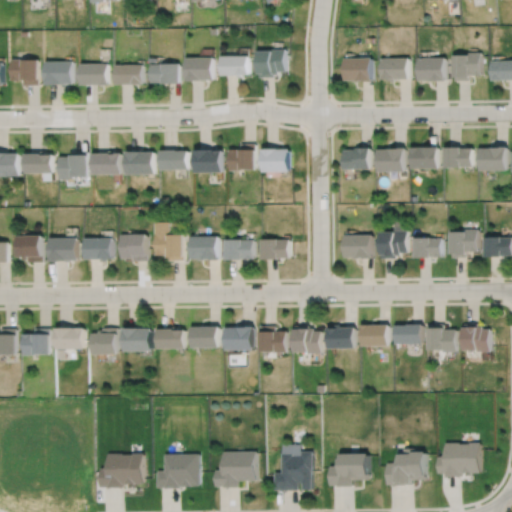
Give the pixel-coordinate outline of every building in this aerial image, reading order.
[(259,48),(260,76),(275,75),(275,72),(279,72),(279,69),(288,69),(288,47),(273,47),(273,48),(259,48)] [(454,52),(454,74),(455,74),(455,79),(470,78),(470,73),(483,72),(482,50),(469,50),(469,52),(454,52)] [(225,53),(225,73),(250,72),(250,53),(225,53)] [(189,55),(189,78),(198,78),(198,77),(204,77),(204,79),(209,79),(210,77),(217,77),(217,55),(189,55)] [(345,56),(345,78),(353,78),(353,79),(360,79),(360,78),(374,78),(374,55),(345,56)] [(382,56),(382,76),(388,76),(388,79),(395,79),(395,76),(411,76),(410,55),(382,56)] [(419,55),(419,78),(447,77),(447,55),(419,55)] [(13,58),(13,79),(24,78),(24,84),(39,84),(39,78),(40,78),(40,58),(13,58)] [(511,58),(492,58),(493,77),(511,77),(511,58)] [(48,59),(47,83),(57,83),(57,82),(62,82),(62,83),(68,83),(68,82),(75,82),(75,60),(48,59)] [(83,61),(83,82),(111,82),(111,61),(83,61)] [(154,62),(154,80),(165,80),(165,81),(182,81),(182,61),(165,61),(165,62),(154,62)] [(118,62),(118,81),(146,81),(146,62),(118,62)] [(231,148),(231,170),(242,170),(242,168),(256,168),(256,142),(241,143),(241,148),(231,148)] [(480,146),(481,168),(508,168),(508,144),(488,145),(488,146),(480,146)] [(412,145),(413,167),(441,166),(440,145),(412,145)] [(445,145),(446,165),(475,164),(474,146),(462,146),(462,145),(445,145)] [(344,148),(345,167),(373,167),(372,146),(357,146),(357,147),(344,148)] [(378,147),(378,170),(407,169),(406,146),(386,146),(386,147),(378,147)] [(197,147),(197,171),(225,170),(225,148),(213,148),(213,147),(197,147)] [(262,147),(262,170),(291,170),(290,148),(278,148),(278,147),(262,147)] [(163,148),(163,168),(191,167),(190,149),(178,149),(178,148),(163,148)] [(61,155),(61,177),(75,177),(75,175),(89,175),(89,149),(74,150),(74,153),(73,153),(73,155),(61,155)] [(95,151),(95,172),(123,172),(123,151),(116,151),(116,149),(110,149),(110,151),(95,151)] [(129,149),(129,172),(156,172),(156,150),(149,150),(149,149),(144,149),(144,150),(137,150),(137,149),(129,149)] [(27,152),(27,171),(55,171),(55,152),(47,152),(47,150),(42,150),(42,152),(27,152)] [(0,151),(0,174),(21,174),(20,152),(13,152),(13,151),(7,151),(7,152),(1,152),(1,151),(0,151)] [(158,221),(159,253),(171,253),(171,256),(172,256),(172,259),(188,259),(187,233),(173,233),(173,221),(158,221)] [(451,230),(451,252),(452,252),(452,256),(467,255),(467,250),(480,250),(480,227),(466,228),(466,230),(451,230)] [(380,230),(381,257),(396,256),(396,254),(401,254),(401,251),(409,251),(409,229),(395,229),(395,230),(380,230)] [(124,233),(125,257),(136,257),(136,259),(151,259),(150,233),(124,233)] [(345,234),(346,257),(353,256),(353,258),(359,258),(359,256),(365,256),(365,257),(374,257),(373,233),(345,234)] [(18,234),(19,255),(26,255),(26,258),(30,258),(30,260),(45,260),(45,234),(18,234)] [(195,235),(195,257),(202,257),(202,259),(208,259),(208,257),(214,257),(214,258),(222,258),(222,235),(195,235)] [(486,235),(486,255),(503,255),(503,254),(511,254),(511,236),(503,236),(503,235),(486,235)] [(53,236),(53,260),(74,260),(74,258),(81,258),(81,236),(53,236)] [(88,237),(88,258),(103,257),(103,260),(110,260),(110,258),(116,258),(116,236),(88,237)] [(414,236),(415,256),(431,256),(431,255),(444,255),(444,236),(432,236),(414,236)] [(262,238),(262,258),(279,258),(279,257),(291,257),(291,239),(279,239),(279,238),(262,238)] [(226,239),(226,259),(244,259),(243,258),(256,257),(256,239),(244,239),(226,239)] [(0,261),(11,261),(11,241),(0,241),(0,261)] [(429,327),(430,350),(446,349),(446,351),(458,350),(458,328),(446,329),(445,323),(431,323),(431,327),(429,327)] [(465,323),(465,326),(464,326),(464,349),(479,349),(479,350),(492,350),(492,328),(484,328),(484,325),(480,325),(479,323),(465,323)] [(362,325),(362,346),(390,345),(390,324),(362,325)] [(396,325),(397,343),(424,343),(424,324),(409,324),(409,325),(396,325)] [(260,331),(260,351),(277,351),(277,352),(288,352),(287,331),(276,331),(276,325),(261,326),(261,331),(260,331)] [(295,325),(295,329),(294,329),(294,352),(309,352),(309,353),(322,352),(322,330),(315,331),(314,328),(310,328),(309,325),(295,325)] [(328,327),(328,348),(356,348),(356,327),(341,327),(341,325),(335,325),(335,327),(328,327)] [(126,327),(127,350),(155,350),(154,327),(147,328),(147,326),(141,326),(141,328),(135,328),(135,327),(126,327)] [(161,328),(161,347),(188,347),(188,329),(181,329),(181,326),(176,326),(176,328),(161,328)] [(195,326),(195,347),(221,347),(221,326),(195,326)] [(25,333),(25,354),(38,354),(38,353),(52,353),(52,327),(37,328),(37,333),(25,333)] [(58,327),(59,348),(87,348),(86,327),(58,327)] [(93,332),(94,353),(120,353),(120,327),(105,327),(105,329),(101,329),(101,332),(93,332)] [(226,327),(226,350),(254,349),(254,327),(226,327)] [(0,333),(0,354),(3,354),(18,353),(18,328),(3,328),(3,333),(0,333)] [(439,457),(440,473),(446,473),(447,477),(462,477),(462,473),(483,473),(482,442),(471,442),(471,444),(461,444),(461,442),(446,443),(447,457),(439,457)] [(387,463),(387,484),(395,484),(395,485),(407,485),(406,484),(414,484),(414,480),(428,480),(428,452),(416,453),(416,449),(405,449),(405,455),(400,455),(400,463),(387,463)] [(215,470),(216,486),(223,486),(223,487),(239,487),(239,481),(257,481),(257,451),(224,452),(224,470),(215,470)] [(275,473),(275,490),(282,490),(282,491),(299,490),(299,483),(303,483),(303,490),(313,490),(312,471),(313,471),(313,451),(301,451),(301,455),(294,455),(294,453),(282,453),(282,473),(275,473)] [(110,453),(110,468),(103,468),(103,487),(110,487),(110,488),(126,488),(126,484),(146,483),(146,453),(135,453),(135,455),(125,455),(125,453),(110,453)] [(166,454),(167,470),(159,470),(159,487),(167,487),(167,488),(182,488),(182,485),(184,485),(184,486),(192,486),(200,486),(200,454),(166,454)] [(330,466),(330,485),(338,485),(338,486),(353,486),(353,480),(371,480),(371,474),(370,474),(370,454),(341,454),(341,457),(337,457),(337,466),(330,466)]
